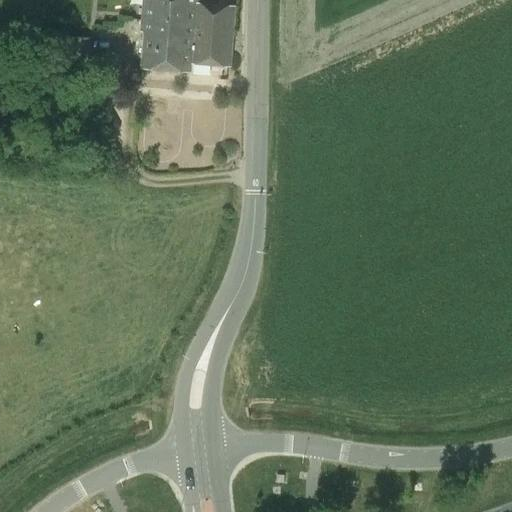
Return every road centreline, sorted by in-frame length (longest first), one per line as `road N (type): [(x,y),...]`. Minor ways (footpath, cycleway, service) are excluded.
road 1 (unclassified): [(211,441),(462,458),(511,447)]
road 2 (tertiary): [(237,294),(252,244),(255,0)]
road 3 (tertiary): [(237,294),(190,362),(181,397),(183,447)]
road 4 (unclassified): [(46,511),(121,466),(183,447)]
road 5 (tertiary): [(211,441),(212,376),(237,294)]
